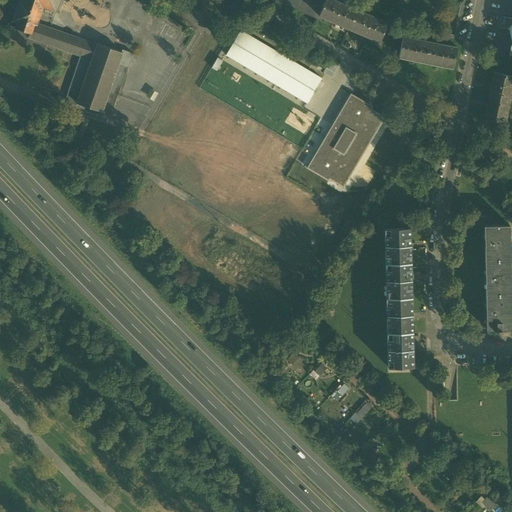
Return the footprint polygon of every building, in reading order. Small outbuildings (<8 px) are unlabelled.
[(35,23),(36,24),(43,5),(54,9),(56,0),(19,0),(13,19),(14,20),(12,26),(30,33),(31,33),(35,23)] [(274,0),(297,10),(301,0),(274,0)] [(322,8),(303,0),(301,0),(297,10),(317,19),(318,16),(322,8)] [(357,10),(333,0),(325,0),(322,8),(318,16),(349,29),(357,10)] [(388,23),(357,10),(349,29),(380,42),(388,23)] [(31,33),(30,33),(28,37),(34,39),(46,44),(81,56),(84,47),(86,41),(39,25),(36,24),(35,23),(31,33)] [(321,78),(241,31),(225,55),(307,104),(321,78)] [(457,48),(403,37),(399,56),(452,68),(457,48)] [(121,52),(97,43),(97,45),(86,41),(84,47),(81,56),(65,102),(76,106),(77,103),(85,106),(101,111),(108,92),(118,63),(122,52),(121,52)] [(133,53),(122,49),(121,52),(122,52),(118,63),(127,66),(127,67),(128,67),(133,53)] [(127,66),(118,63),(108,92),(117,95),(127,67),(127,66)] [(511,86),(511,76),(493,72),(483,121),(504,125),(511,86)] [(329,179),(343,187),(384,117),(371,109),(373,107),(350,94),(307,168),(328,181),(329,179)] [(509,225),(484,225),(484,260),(510,260),(509,225)] [(409,227),(384,227),(385,262),(410,262),(409,227)] [(510,260),(484,260),(485,295),(510,294),(510,260)] [(410,262),(385,262),(386,297),(411,296),(410,262)] [(510,294),(485,295),(486,329),(496,329),(496,332),(501,332),(501,329),(511,329),(510,294)] [(411,296),(386,297),(387,331),(412,331),(411,296)] [(412,331),(387,331),(387,366),(413,366),(412,331)] [(297,343),(290,350),(292,352),(287,358),(293,363),(298,357),(296,355),(302,348),(297,343)] [(321,363),(310,375),(315,379),(326,367),(321,363)] [(8,372),(1,384),(23,398),(31,387),(8,372)] [(343,383),(336,391),(341,396),(348,387),(343,383)] [(365,403),(356,413),(361,417),(370,407),(365,403)] [(54,411),(42,425),(74,452),(86,438),(54,411)] [(387,423),(375,436),(380,440),(392,427),(387,423)] [(1,434),(0,435),(0,457),(13,470),(26,455),(1,434)] [(125,492),(134,476),(99,454),(90,470),(125,492)] [(447,462),(439,454),(434,459),(442,467),(447,462)] [(41,473),(27,485),(45,507),(52,501),(55,505),(62,499),(41,473)] [(469,482),(461,475),(456,480),(464,487),(469,482)] [(138,506),(150,511),(174,511),(177,505),(146,490),(138,506)] [(496,502),(488,494),(481,502),(489,509),(496,502)]
